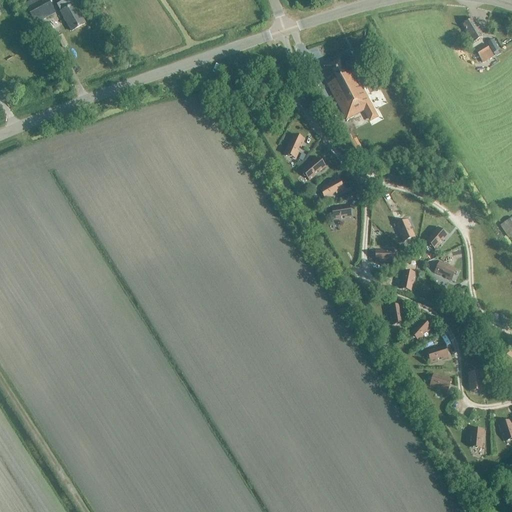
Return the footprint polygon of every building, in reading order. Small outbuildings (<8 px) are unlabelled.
[(31,0),(27,3),(23,5),(35,25),(39,23),(55,13),(47,0),(31,0)] [(71,31),(85,24),(74,5),(61,12),(71,31)] [(473,43),(483,37),(473,19),(463,25),(473,43)] [(499,50),(493,40),(487,43),(493,53),(499,50)] [(486,45),(475,51),(483,64),(493,57),(486,45)] [(369,122),(378,118),(357,78),(364,74),(359,64),(352,68),(346,57),(319,71),(346,120),(361,112),(363,114),(365,113),(369,122)] [(488,71),(495,68),(493,63),(486,66),(488,71)] [(379,108),(387,103),(379,88),(371,92),(379,108)] [(296,159),(304,140),(293,135),(285,154),(296,159)] [(325,167),(317,158),(301,171),(309,180),(325,167)] [(344,190),(338,179),(319,190),(325,200),(344,190)] [(333,220),(351,217),(349,205),(331,208),(333,220)] [(403,242),(414,237),(407,221),(396,225),(403,242)] [(438,228),(426,242),(435,249),(447,236),(438,228)] [(393,263),(393,251),(376,250),(375,262),(393,263)] [(456,270),(440,262),(435,273),(451,280),(456,270)] [(415,274),(403,271),(400,289),(411,291),(415,274)] [(404,323),(400,306),(389,308),(392,325),(404,323)] [(419,341),(431,328),(422,320),(410,333),(419,341)] [(448,358),(444,346),(427,351),(430,363),(448,358)] [(511,353),(510,352),(503,362),(511,369),(511,353)] [(482,390),(480,373),(468,374),(470,391),(482,390)] [(451,380),(433,375),(430,386),(447,391),(451,380)] [(511,425),(511,421),(499,425),(505,442),(511,439),(511,425)] [(483,431),(471,429),(469,447),(481,448),(483,431)]
